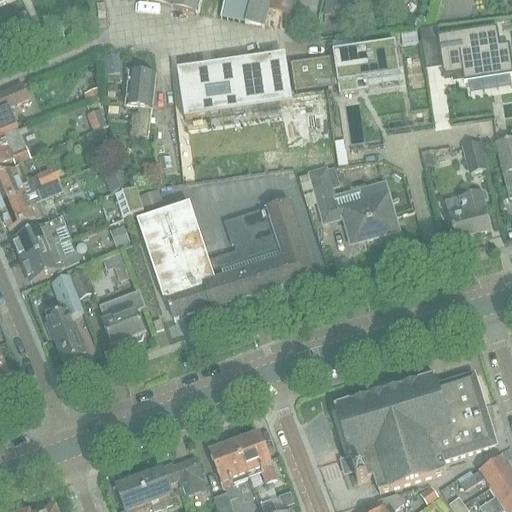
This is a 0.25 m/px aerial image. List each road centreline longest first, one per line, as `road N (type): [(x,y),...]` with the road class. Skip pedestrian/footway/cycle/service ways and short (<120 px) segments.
road 1 (tertiary): [(268,372),(487,304)]
road 2 (tertiary): [(67,447),(268,372)]
road 3 (residential): [(67,447),(0,283)]
road 4 (residential): [(321,511),(268,372)]
road 5 (unknown): [(170,179),(165,34)]
